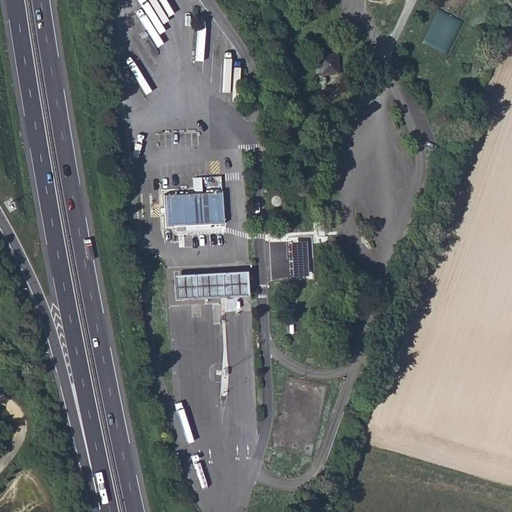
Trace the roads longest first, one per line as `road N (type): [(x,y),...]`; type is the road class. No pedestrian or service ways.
road 1 (trunk): [(135,511),(40,0)]
road 2 (trunk): [(16,0),(109,511)]
